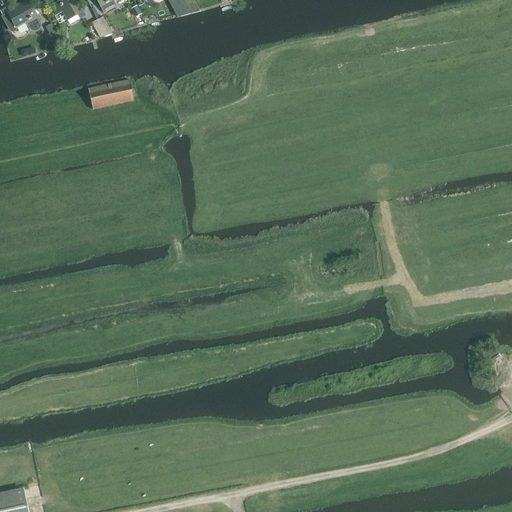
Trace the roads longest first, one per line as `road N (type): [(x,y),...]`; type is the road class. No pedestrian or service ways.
road 1 (track): [(511,418),(408,459),(232,494)]
road 2 (track): [(401,290),(419,317),(511,303)]
road 3 (track): [(384,290),(401,290),(382,187)]
